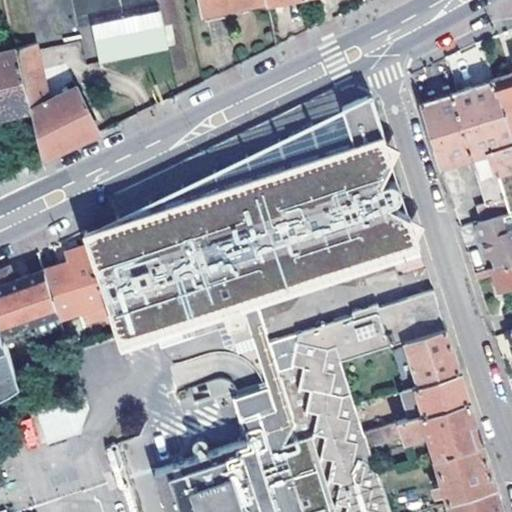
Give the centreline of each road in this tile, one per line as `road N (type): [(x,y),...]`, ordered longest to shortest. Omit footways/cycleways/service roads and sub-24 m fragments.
road 1 (residential): [(374,45),(511,472)]
road 2 (tertiary): [(0,224),(374,45)]
